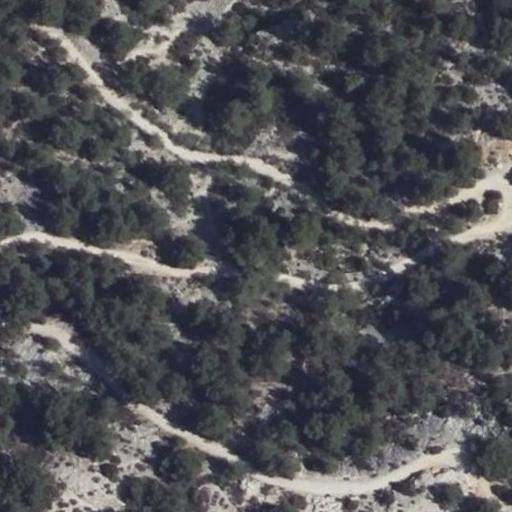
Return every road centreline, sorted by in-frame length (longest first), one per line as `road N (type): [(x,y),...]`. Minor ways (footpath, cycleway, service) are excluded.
road 1 (track): [(0,2),(52,34),(168,142),(199,157),(268,169),(351,223),(382,225),(481,185),(511,192)]
road 2 (track): [(0,322),(53,334),(149,414),(250,470),(338,487),(454,457),(469,463),(507,511)]
road 3 (track): [(511,212),(349,288),(252,273),(195,275),(30,240),(0,247)]
